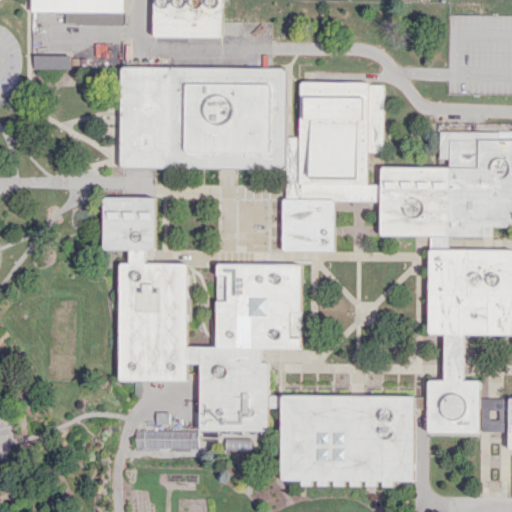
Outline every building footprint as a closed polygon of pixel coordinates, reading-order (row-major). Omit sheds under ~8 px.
[(32,0),(32,9),(124,10),(124,0),(32,0)] [(155,0),(155,37),(223,36),(223,0),(155,0)] [(34,55),(34,69),(71,68),(71,54),(34,55)] [(122,66),(121,166),(285,168),(286,68),(122,66)] [(302,81),(300,199),(381,200),(381,183),(369,183),(370,152),(382,152),(383,83),(302,81)] [(381,165),(381,183),(381,200),(381,234),(494,235),(494,224),(511,224),(511,140),(498,140),(498,131),(440,131),(440,166),(381,165)] [(105,197),(104,249),(130,249),(147,249),(156,249),(156,197),(105,197)] [(283,198),(300,199),(335,199),(335,250),(283,250),(283,198)] [(430,248),(511,248),(511,334),(466,334),(446,334),(429,334),(430,248)] [(130,249),(130,262),(121,262),(120,377),(188,378),(189,361),(189,346),(189,261),(147,261),(147,249),(130,249)] [(218,262),(217,347),(263,347),(301,348),(302,263),(218,262)] [(446,334),(466,334),(466,379),(445,379),(446,334)] [(189,346),(263,347),(263,361),(269,361),(268,429),(201,428),(202,361),(189,361),(189,346)] [(429,379),(428,430),(480,431),(480,380),(466,379),(445,379),(429,379)] [(281,391),(280,478),(414,479),(415,392),(281,391)] [(481,431),(506,431),(506,398),(481,398),(481,431)] [(135,447),(198,448),(199,431),(136,429),(135,447)]
